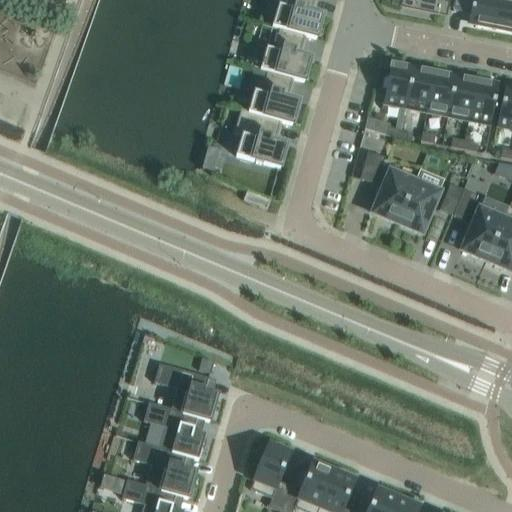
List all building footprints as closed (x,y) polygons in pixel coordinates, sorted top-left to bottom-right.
[(35,0),(63,9),(66,0),(35,0)] [(279,30),(304,37),(315,41),(321,19),(310,15),(313,0),(287,0),(285,8),(278,6),(271,28),(279,30)] [(437,0),(401,0),(399,9),(446,18),(449,3),(437,0)] [(494,28),(499,0),(454,0),(452,9),(470,13),(468,22),(494,28)] [(511,0),(499,0),(494,28),(511,31),(511,0)] [(259,72),(266,74),(291,81),(291,80),(303,84),(309,62),(298,58),(304,37),(279,30),(272,52),(265,50),(259,72)] [(19,62),(43,65),(46,43),(22,40),(19,62)] [(405,107),(412,70),(402,68),(403,65),(391,63),(391,66),(390,66),(383,103),(405,107)] [(426,112),(434,72),(423,69),(422,72),(412,70),(405,107),(426,112)] [(447,116),(454,79),(445,77),(445,74),(434,72),(426,112),(447,116)] [(286,102),(291,81),(266,74),(260,95),(253,93),(247,113),(292,125),(297,105),(286,102)] [(454,79),(447,116),(468,120),(476,80),(465,78),(464,81),(454,79)] [(476,80),(468,120),(490,124),(498,87),(487,85),(487,82),(476,80)] [(511,90),(504,89),(496,126),(511,128),(511,90)] [(292,125),(247,113),(240,111),(233,135),(241,137),(235,158),(279,170),(285,148),(274,145),(279,124),(291,127),(292,125)] [(397,141),(400,133),(388,129),(385,137),(397,141)] [(412,136),(400,133),(397,141),(409,145),(412,136)] [(420,143),(432,145),(434,137),(422,134),(420,143)] [(462,151),(464,143),(452,140),(450,149),(462,151)] [(476,145),(464,143),(462,151),(475,154),(476,145)] [(511,161),(511,152),(502,150),(500,159),(511,161)] [(384,159),(366,155),(359,181),(377,186),(384,159)] [(372,215),(396,225),(414,184),(389,174),(372,215)] [(414,184),(396,225),(421,236),(438,195),(414,184)] [(262,185),(259,196),(283,203),(286,193),(262,185)] [(452,218),(463,192),(449,186),(439,212),(452,218)] [(243,201),(249,204),(265,210),(266,210),(269,201),(247,192),(243,201)] [(477,198),(463,192),(452,218),(466,223),(477,198)] [(486,263),(503,222),(479,212),(461,253),(486,263)] [(511,268),(511,225),(503,222),(486,263),(510,273),(511,268)] [(159,366),(153,385),(176,391),(170,411),(170,412),(196,419),(196,420),(204,422),(208,424),(215,398),(211,397),(203,395),(208,380),(159,366)] [(148,405),(143,423),(165,429),(159,449),(159,450),(186,458),(186,459),(193,461),(198,462),(205,437),(200,435),(193,433),(196,420),(196,419),(170,412),(170,411),(148,405)] [(137,443),(132,462),(151,467),(145,487),(149,488),(149,489),(167,494),(175,496),(175,497),(183,499),(187,500),(194,475),(190,474),(182,472),(186,459),(186,458),(159,450),(159,449),(137,443)] [(258,469),(249,491),(271,500),(267,508),(276,511),(279,511),(289,487),(278,483),(290,455),(268,446),(263,459),(260,458),(256,468),(258,469)] [(289,487),(279,511),(292,511),(294,509),(300,511),(317,511),(333,473),(312,464),(301,492),(289,487)] [(333,473),(317,511),(348,511),(343,510),(354,482),(333,473)] [(126,482),(121,500),(144,507),(142,511),(177,511),(171,510),(175,497),(175,496),(167,494),(149,489),(149,488),(145,487),(126,482)] [(392,511),(398,500),(377,491),(367,511),(392,511)] [(398,500),(392,511),(417,511),(419,509),(398,500)]
